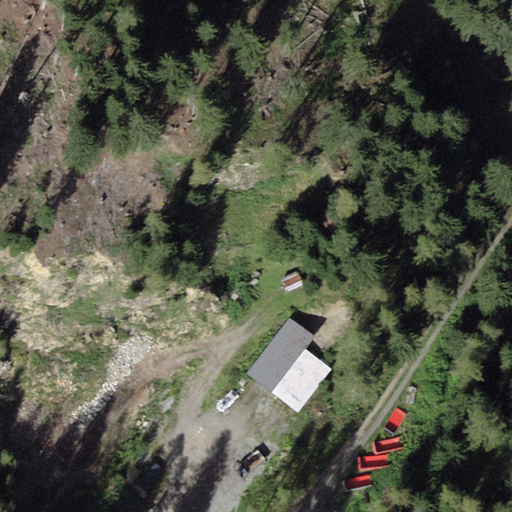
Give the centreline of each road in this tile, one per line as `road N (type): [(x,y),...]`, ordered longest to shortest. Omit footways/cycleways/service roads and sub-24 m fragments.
road 1 (track): [(312,511),(511,219)]
road 2 (track): [(268,326),(197,386),(175,447),(178,502),(191,511)]
